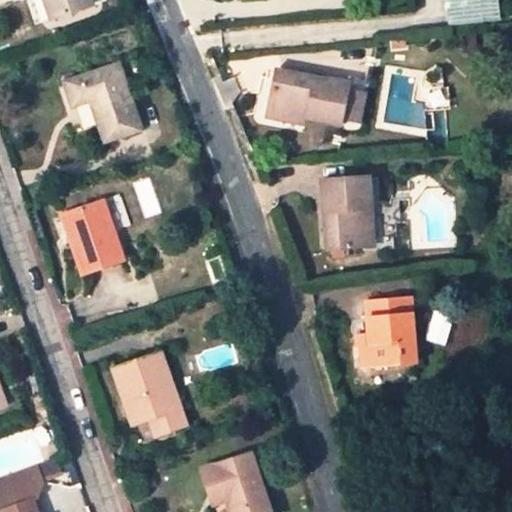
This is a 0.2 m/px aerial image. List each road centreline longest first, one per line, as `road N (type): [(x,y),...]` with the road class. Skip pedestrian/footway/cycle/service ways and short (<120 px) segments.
road 1 (residential): [(341,511),(249,234),(154,0)]
road 2 (residential): [(0,209),(107,511)]
